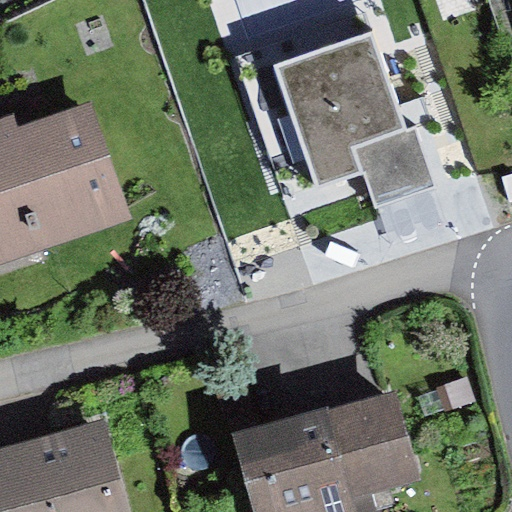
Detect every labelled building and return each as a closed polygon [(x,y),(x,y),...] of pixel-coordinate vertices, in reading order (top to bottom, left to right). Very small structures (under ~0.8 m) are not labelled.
[(374,41),(276,75),(319,196),(364,180),(376,213),(438,191),(416,130),(407,134),(374,41)] [(16,119),(0,125),(0,268),(133,218),(92,110),(23,137),(16,119)] [(469,381),(439,391),(446,412),(476,403),(469,381)] [(401,400),(326,422),(351,508),(426,487),(401,400)] [(351,511),(351,508),(326,422),(234,448),(251,511),(351,511)] [(129,511),(107,430),(0,458),(0,511),(129,511)]
